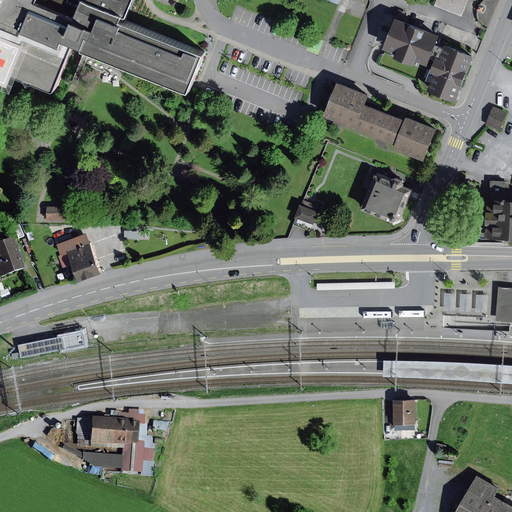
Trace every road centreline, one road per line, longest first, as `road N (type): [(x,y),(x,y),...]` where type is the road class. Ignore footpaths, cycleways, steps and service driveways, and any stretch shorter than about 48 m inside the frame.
road 1 (unclassified): [(0,440),(81,410),(132,404),(384,394),(511,400)]
road 2 (primary): [(419,258),(203,269),(0,322)]
road 3 (track): [(11,318),(31,336),(301,298)]
road 4 (residential): [(465,120),(219,21),(199,0)]
road 5 (residential): [(465,120),(421,231),(419,258)]
road 6 (residential): [(511,6),(465,120)]
road 7 (track): [(415,511),(439,394)]
